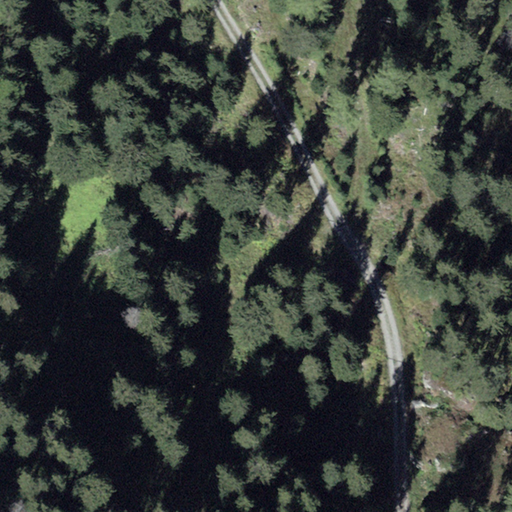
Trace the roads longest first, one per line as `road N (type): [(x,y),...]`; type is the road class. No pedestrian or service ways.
road 1 (track): [(212,0),(363,266),(394,354),(396,468),(408,511)]
road 2 (track): [(363,266),(355,199),(362,107),(351,0)]
